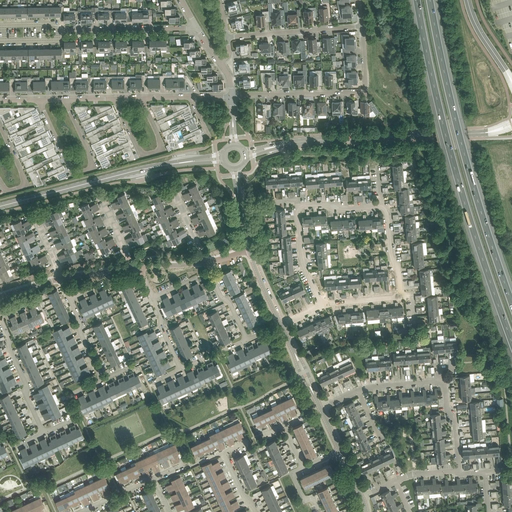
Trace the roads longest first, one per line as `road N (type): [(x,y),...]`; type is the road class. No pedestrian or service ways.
road 1 (motorway): [(418,0),(449,149),(511,341)]
road 2 (motorway): [(511,302),(463,148),(431,0)]
road 3 (residential): [(232,96),(366,92),(362,25)]
road 4 (residential): [(38,99),(74,173),(96,166),(64,99)]
road 5 (tertiary): [(316,140),(486,132)]
road 6 (tertiary): [(0,205),(162,165)]
road 7 (residential): [(141,98),(164,149),(142,156),(115,98)]
road 8 (residential): [(55,30),(195,25)]
road 9 (residential): [(227,37),(362,25)]
road 10 (residential): [(44,433),(0,316)]
